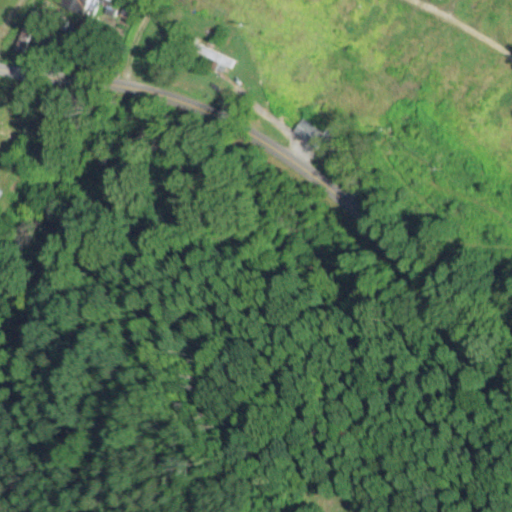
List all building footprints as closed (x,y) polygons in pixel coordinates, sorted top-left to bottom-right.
[(95,14),(95,0),(64,0),(64,12),(95,14)] [(357,0),(347,0),(333,23),(340,27),(357,0)] [(504,0),(495,0),(489,13),(495,17),(504,0)] [(380,11),(371,5),(345,45),(355,51),(380,11)] [(39,16),(32,12),(14,50),(21,54),(39,16)] [(418,44),(411,39),(395,64),(401,68),(418,44)] [(418,73),(426,77),(445,46),(438,42),(418,73)] [(234,63),(200,46),(196,53),(230,70),(234,63)] [(472,109),(495,79),(487,73),(465,103),(472,109)] [(486,122),(492,127),(511,101),(511,92),(510,91),(486,122)] [(322,135),(303,120),(294,132),(313,147),(322,135)] [(0,139),(14,148),(20,140),(0,127),(0,139)]
